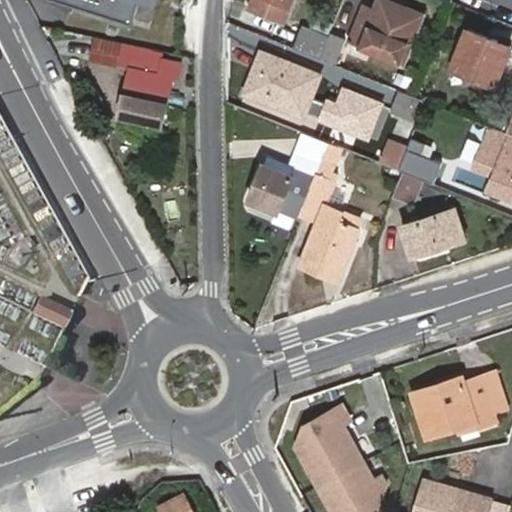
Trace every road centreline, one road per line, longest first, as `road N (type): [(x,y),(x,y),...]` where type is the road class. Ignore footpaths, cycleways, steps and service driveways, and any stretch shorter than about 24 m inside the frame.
road 1 (tertiary): [(192,324),(145,285),(0,9)]
road 2 (residential): [(221,332),(210,288),(215,0)]
road 3 (tertiary): [(0,70),(124,297),(143,356)]
road 4 (tertiary): [(416,314),(342,320),(257,347),(235,344)]
road 5 (tertiary): [(247,389),(416,314)]
road 6 (tertiary): [(41,451),(166,427)]
